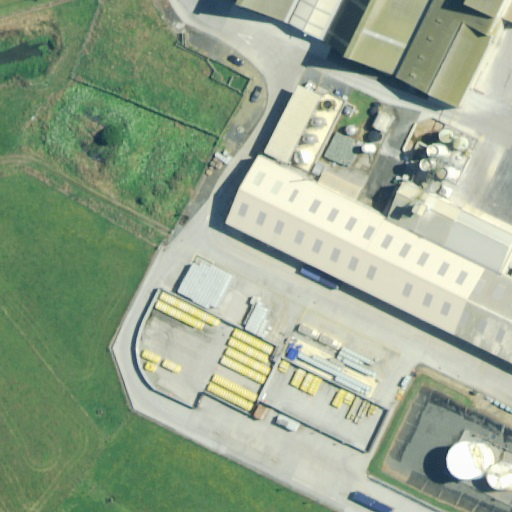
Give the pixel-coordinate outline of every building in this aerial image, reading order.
[(224,0),(395,82),(434,0),(224,0)] [(511,0),(434,0),(395,82),(461,114),(511,6),(511,0)] [(511,288),(249,162),(221,220),(511,359),(511,288)] [(494,469),(495,462),(494,456),(492,450),(487,446),(482,442),(476,441),(469,442),(464,445),(459,449),(456,454),(455,461),(455,467),(458,473),(462,477),(468,480),(474,482),(480,481),(486,478),(491,474),(494,469)] [(511,463),(509,463),(504,464),(500,465),(497,468),(495,472),(494,476),(495,481),(497,485),(500,488),(503,490),(508,491),(511,490),(511,463)]
